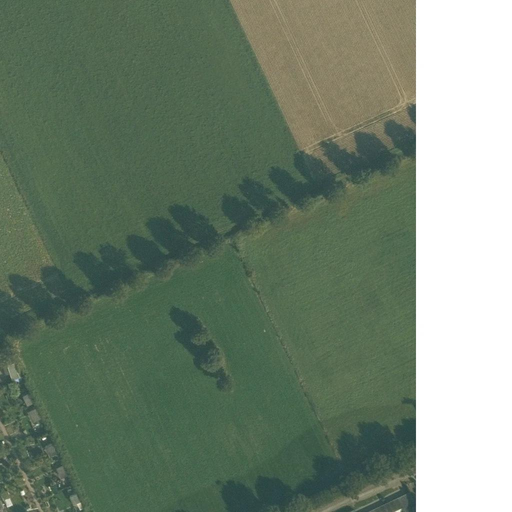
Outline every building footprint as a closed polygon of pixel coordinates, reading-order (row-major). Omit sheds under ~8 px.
[(17,367),(8,369),(11,379),(20,377),(17,367)] [(28,393),(22,396),(27,404),(33,402),(28,393)] [(40,418),(35,408),(27,411),(29,415),(32,413),(35,420),(40,418)] [(51,443),(45,446),(47,450),(49,449),(52,454),(56,453),(51,443)] [(67,474),(62,464),(58,466),(63,476),(67,474)] [(410,497),(376,511),(402,511),(404,511),(414,507),(410,497)]
